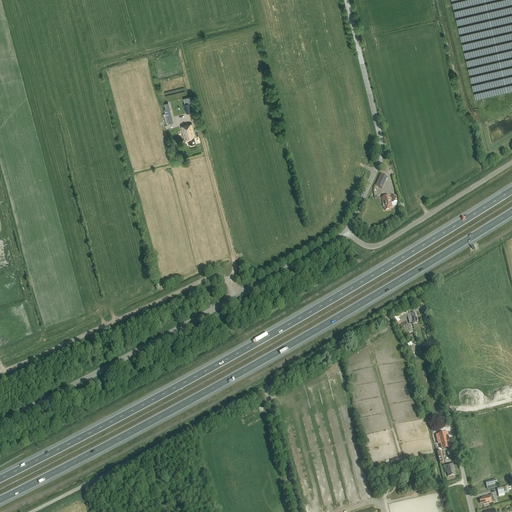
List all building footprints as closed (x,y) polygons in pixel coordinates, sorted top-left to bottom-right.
[(186,113),(192,112),(190,103),(184,105),(186,113)] [(192,123),(180,126),(183,135),(184,142),(188,141),(188,144),(190,144),(195,143),(194,136),(195,136),(192,123)] [(376,186),(382,189),(387,177),(381,174),(376,186)] [(389,208),(392,207),(391,203),(397,202),(396,196),(392,197),(392,196),(390,195),(381,197),(384,209),(385,209),(385,210),(390,209),(389,208)] [(407,315),(409,323),(412,323),(413,324),(417,323),(417,321),(418,321),(416,313),(414,313),(413,309),(405,311),(406,315),(407,315)] [(399,319),(406,315),(404,311),(393,317),(396,323),(400,321),(399,319)] [(439,439),(437,440),(438,444),(441,443),(442,449),(448,447),(447,442),(449,441),(448,437),(445,437),(444,433),(438,435),(439,439)] [(448,477),(457,474),(454,463),(445,466),(448,477)] [(507,486),(497,489),(498,495),(504,494),(504,493),(509,492),(507,486)] [(483,505),(494,502),(493,494),(481,497),(482,498),(479,499),(480,504),(483,503),(483,505)]
